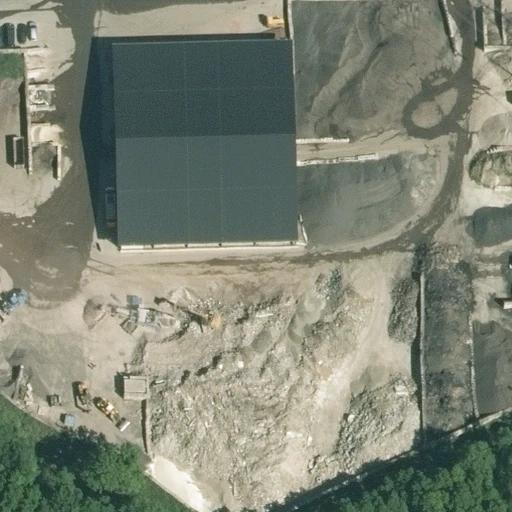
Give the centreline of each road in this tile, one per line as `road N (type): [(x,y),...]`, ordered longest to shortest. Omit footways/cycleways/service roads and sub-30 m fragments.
road 1 (unknown): [(453,0),(472,144),(469,217),(439,246),(375,251)]
road 2 (unknown): [(88,244),(105,260),(141,266),(375,251)]
road 3 (unknown): [(375,251),(289,509)]
road 4 (unknown): [(85,13),(88,244)]
road 5 (unknown): [(85,13),(231,0)]
